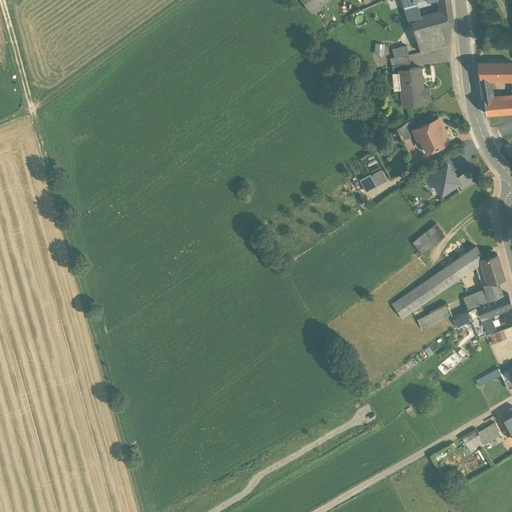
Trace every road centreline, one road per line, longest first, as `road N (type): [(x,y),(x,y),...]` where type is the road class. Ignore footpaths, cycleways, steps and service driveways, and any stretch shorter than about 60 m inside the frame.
road 1 (track): [(141,511),(1,0)]
road 2 (track): [(186,0),(45,101),(0,123)]
road 3 (track): [(511,403),(319,511)]
road 4 (tertiary): [(511,179),(477,125),(460,0)]
